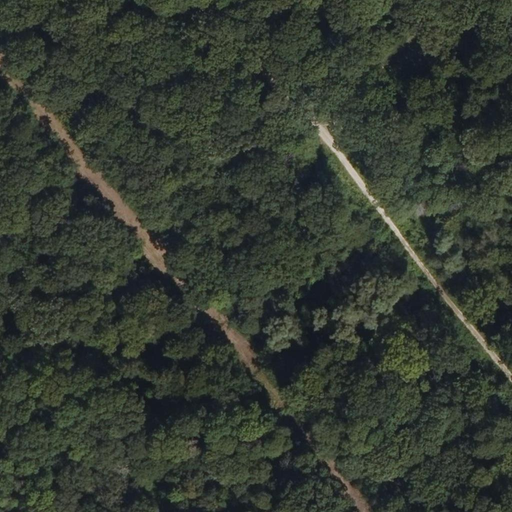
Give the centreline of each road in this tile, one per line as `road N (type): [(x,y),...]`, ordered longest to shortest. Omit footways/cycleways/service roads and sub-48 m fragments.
road 1 (track): [(332,138),(385,235),(511,387)]
road 2 (track): [(332,138),(395,194),(432,208),(511,212)]
road 3 (track): [(198,0),(332,138)]
road 4 (track): [(446,0),(351,100),(332,138)]
